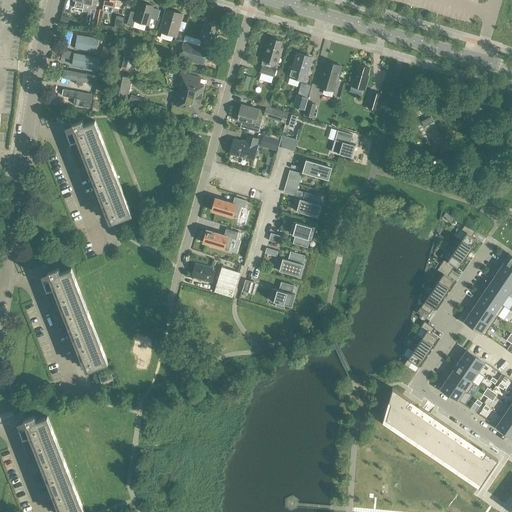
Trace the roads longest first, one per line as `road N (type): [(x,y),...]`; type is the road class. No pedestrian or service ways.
road 1 (tertiary): [(0,302),(36,67),(55,0)]
road 2 (residential): [(511,451),(415,387),(456,327),(440,317),(491,240)]
road 3 (tertiary): [(511,70),(270,0)]
road 4 (residential): [(252,0),(207,168)]
road 5 (residential): [(207,168),(171,305)]
